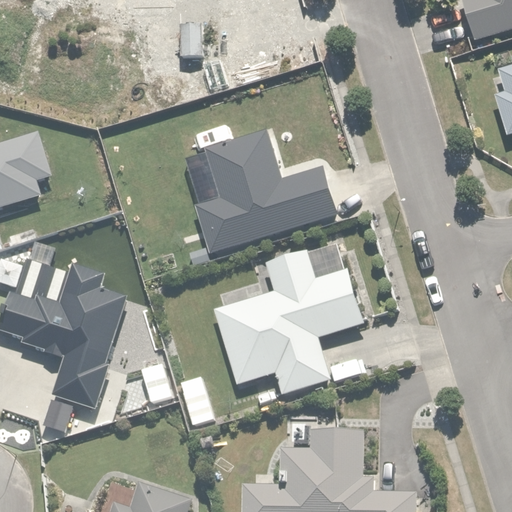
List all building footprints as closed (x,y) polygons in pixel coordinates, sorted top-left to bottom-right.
[(511,0),(466,0),(479,43),(511,33),(511,0)] [(511,71),(504,74),(511,98),(501,101),(511,137),(511,71)] [(280,299),(221,316),(242,389),(280,378),(286,401),(336,386),(321,336),(368,323),(354,276),(323,285),(314,257),(271,270),(280,299)] [(369,437),(329,436),(330,417),(291,416),(290,441),(315,441),(315,453),(286,452),(285,490),(249,489),(248,511),(421,511),(422,500),(379,499),(380,472),(368,471),(369,437)] [(193,511),(195,506),(146,490),(139,511),(134,511),(122,508),(120,511),(193,511)]
